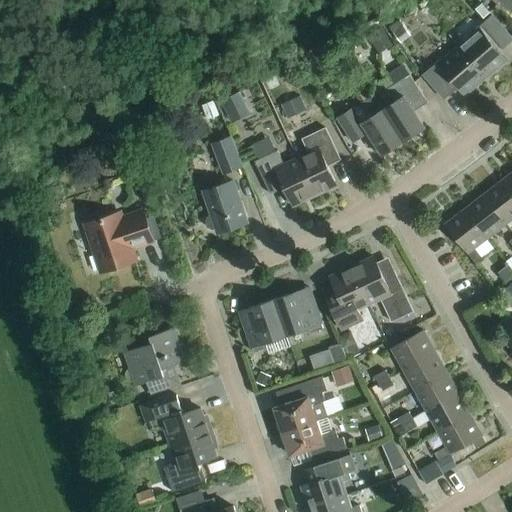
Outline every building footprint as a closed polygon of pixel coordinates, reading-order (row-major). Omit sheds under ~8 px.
[(511,0),(496,0),(511,13),(511,0)] [(459,48),(485,79),(506,61),(498,52),(511,40),(492,17),(472,34),(473,36),(459,48)] [(411,38),(398,20),(388,27),(401,45),(411,38)] [(380,28),(367,37),(378,54),(392,45),(380,28)] [(317,48),(303,58),(313,72),(327,61),(317,48)] [(465,96),(485,79),(459,48),(445,59),(444,58),(423,76),(443,99),(457,87),(465,96)] [(383,110),(403,142),(424,129),(409,105),(423,97),(404,68),(390,77),(394,85),(386,90),(394,102),(383,110)] [(276,76),(264,81),(272,96),(283,90),(276,76)] [(240,93),(221,102),(231,124),(251,115),(240,93)] [(403,142),(383,110),(374,96),(337,119),(353,142),(368,133),(382,156),(403,142)] [(300,97),(281,106),(288,120),(307,110),(300,97)] [(297,159),(314,196),(336,186),(327,167),(340,161),(325,129),(302,140),(309,154),(297,159)] [(223,176),(243,169),(232,137),(212,145),(223,176)] [(314,196),(297,159),(284,166),(277,151),(254,162),(270,195),(284,188),(293,206),(314,196)] [(141,156),(122,162),(126,176),(145,171),(141,156)] [(511,174),(503,181),(511,193),(511,174)] [(506,224),(511,219),(511,193),(503,181),(484,196),(506,224)] [(247,224),(233,182),(203,192),(211,215),(207,217),(205,221),(206,225),(208,229),(211,231),(216,230),(217,234),(247,224)] [(487,239),(506,224),(484,196),(465,211),(487,239)] [(474,249),(487,239),(465,211),(445,226),(476,265),(483,260),(474,249)] [(131,248),(153,241),(143,212),(121,220),(119,214),(86,225),(102,273),(135,262),(131,248)] [(352,268),(369,305),(380,299),(391,323),(413,313),(394,271),(382,277),(374,258),(352,268)] [(357,310),(369,305),(352,268),(330,278),(338,297),(328,302),(341,330),(362,320),(357,310)] [(274,300),(286,336),(308,329),(309,334),(323,329),(309,288),(274,300)] [(503,310),(511,304),(511,289),(496,300),(503,310)] [(265,343),(286,336),(274,300),(239,312),(253,353),(267,349),(265,343)] [(149,337),(152,344),(124,353),(130,369),(128,370),(127,371),(126,372),(125,374),(125,377),(126,380),(128,382),(130,383),(133,383),(134,382),(135,386),(146,382),(150,394),(180,384),(173,366),(185,362),(174,329),(149,337)] [(355,330),(339,337),(348,360),(361,355),(361,354),(364,352),(355,330)] [(404,372),(436,354),(424,333),(392,350),(404,372)] [(347,362),(340,345),(328,349),(334,367),(347,362)] [(416,393),(447,375),(436,354),(404,372),(416,393)] [(346,365),(329,371),(335,387),(352,382),(346,365)] [(379,386),(390,380),(386,372),(375,379),(379,386)] [(428,414),(459,396),(447,375),(416,393),(428,414)] [(282,433),(325,418),(321,403),(325,402),(322,393),(327,392),(322,378),(294,387),(298,401),(274,409),(282,433)] [(390,380),(379,386),(383,393),(394,387),(390,380)] [(170,446),(212,431),(208,420),(204,419),(200,409),(183,415),(177,396),(143,407),(151,432),(165,431),(170,446)] [(439,435),(471,417),(459,396),(428,414),(439,435)] [(395,432),(414,422),(410,414),(391,425),(395,432)] [(471,417),(439,435),(447,449),(435,456),(439,463),(483,439),(471,417)] [(325,418),(282,433),(290,456),(314,448),(318,459),(346,449),(342,438),(338,440),(335,431),(330,433),(325,418)] [(414,422),(395,432),(398,437),(405,433),(407,435),(418,429),(414,422)] [(369,443),(382,439),(378,426),(365,430),(369,443)] [(212,431),(170,446),(175,461),(164,469),(172,493),(205,482),(199,463),(216,457),(213,448),(216,444),(212,431)] [(392,442),(382,446),(395,478),(406,474),(392,442)] [(308,509),(346,496),(342,483),(350,480),(348,472),(355,470),(350,456),(316,467),(321,481),(301,487),(308,509)] [(412,475),(397,483),(409,504),(423,496),(412,475)] [(156,505),(151,490),(136,495),(141,510),(156,505)] [(234,511),(233,507),(218,511),(210,511),(207,501),(203,502),(200,491),(176,499),(179,511),(234,511)] [(346,496),(308,509),(309,511),(360,511),(359,506),(351,509),(346,496)]
